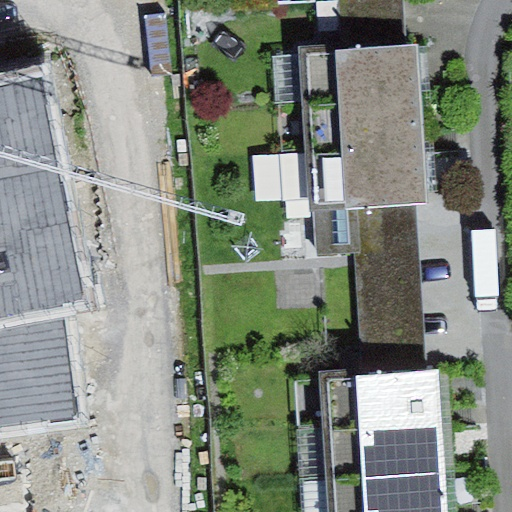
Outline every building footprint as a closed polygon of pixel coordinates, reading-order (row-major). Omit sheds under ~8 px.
[(339,0),(343,57),(407,53),(403,0),(339,0)] [(343,57),(272,61),(275,107),(422,98),(420,52),(407,53),(343,57)] [(44,77),(0,86),(0,429),(78,420),(63,307),(84,302),(44,77)] [(422,98),(275,107),(279,159),(425,149),(422,98)] [(427,205),(425,149),(279,159),(286,259),(358,254),(355,209),(416,206),(427,205)] [(427,375),(416,206),(355,209),(358,254),(366,379),(427,375)] [(366,379),(324,382),(328,435),(440,428),(437,374),(427,375),(366,379)] [(440,428),(328,435),(330,485),(443,479),(440,428)] [(445,511),(443,479),(330,485),(331,511),(445,511)]
